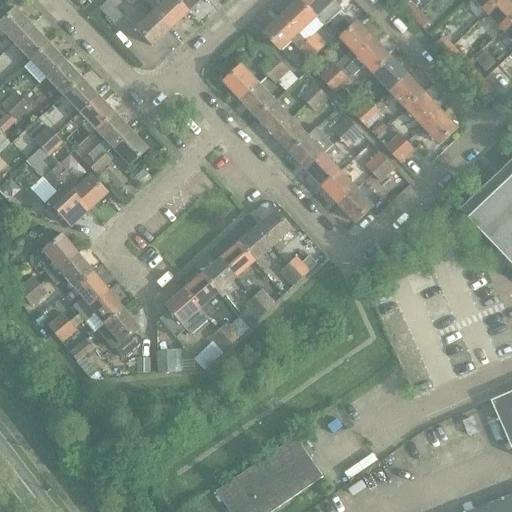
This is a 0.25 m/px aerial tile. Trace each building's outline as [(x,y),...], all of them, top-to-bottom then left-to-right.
[(173,0),(164,0),(152,12),(169,30),(186,14),(173,0)] [(173,0),(186,14),(201,0),(173,0)] [(333,0),(300,0),(300,1),(317,19),(335,2),(333,0)] [(403,7),(412,17),(419,11),(410,0),(403,7)] [(473,0),(488,15),(503,0),(473,0)] [(511,4),(507,0),(503,0),(488,15),(504,32),(511,23),(511,4)] [(108,1),(99,10),(116,27),(125,19),(108,1)] [(300,1),(283,17),(300,35),(317,19),(300,1)] [(0,22),(0,30),(13,44),(31,27),(14,9),(0,22)] [(419,11),(412,17),(423,29),(431,23),(419,11)] [(169,30),(152,12),(134,29),(151,47),(169,30)] [(283,17),(265,34),(282,52),(292,42),(300,50),(307,43),(300,35),(283,17)] [(333,19),(325,26),(335,38),(343,30),(333,19)] [(341,40),(352,51),(358,58),(376,41),(359,23),(341,40)] [(31,27),(13,44),(30,61),(48,44),(31,27)] [(315,35),(307,43),(318,54),(326,47),(315,35)] [(438,44),(446,54),(453,47),(445,38),(438,44)] [(352,51),(346,57),(352,64),(346,69),(353,77),(365,66),(374,75),(392,58),(376,41),(358,58),(352,51)] [(318,54),(307,43),(300,50),(310,61),(318,54)] [(48,44),(30,61),(46,79),(64,62),(48,44)] [(453,47),(446,54),(455,63),(462,56),(453,47)] [(261,69),(268,77),(282,63),(275,56),(261,69)] [(392,58),(374,75),(391,93),(409,76),(392,58)] [(64,62),(46,79),(62,96),(80,79),(64,62)] [(282,63),(268,77),(275,85),(290,71),(282,63)] [(321,78),(328,86),(342,73),(335,65),(321,78)] [(225,83),(242,101),(260,84),(243,67),(225,83)] [(469,78),(478,88),(485,81),(476,71),(469,78)] [(342,73),(328,86),(335,94),(350,80),(342,73)] [(409,76),(391,93),(407,110),(425,93),(409,76)] [(80,79),(62,96),(79,114),(97,97),(80,79)] [(485,81),(478,88),(487,98),(494,91),(485,81)] [(260,84),(242,101),(258,119),(276,102),(260,84)] [(301,97),(308,105),(322,91),(315,84),(301,97)] [(322,91),(308,105),(315,113),(330,99),(322,91)] [(1,106),(8,114),(23,101),(15,93),(1,106)] [(425,93),(407,110),(423,128),(442,111),(425,93)] [(97,97),(79,114),(95,131),(113,114),(97,97)] [(353,113),(361,121),(375,108),(368,100),(353,113)] [(23,101),(8,114),(16,122),(30,108),(23,101)] [(276,102),(258,119),(274,136),(292,119),(276,102)] [(375,108),(361,121),(368,129),(382,115),(375,108)] [(442,111),(423,128),(440,146),(458,129),(442,111)] [(102,143),(97,148),(83,161),(90,169),(104,155),(112,149),(130,131),(113,114),(95,131),(105,142),(103,144),(102,143)] [(292,119),(274,136),(291,154),(309,137),(292,119)] [(333,132),(341,140),(355,126),(348,119),(333,132)] [(381,122),(372,130),(379,137),(387,129),(381,122)] [(355,126),(341,140),(348,148),(362,134),(355,126)] [(34,141),(41,149),(55,136),(48,128),(34,141)] [(130,131),(112,149),(128,166),(146,149),(130,131)] [(386,148),(393,156),(408,143),(400,135),(386,148)] [(55,136),(41,149),(49,157),(63,143),(55,136)] [(309,137),(291,154),(307,171),(325,154),(309,137)] [(408,143),(393,156),(401,164),(415,150),(408,143)] [(325,154),(307,171),(323,189),(341,172),(325,154)] [(366,167),(373,175),(388,161),(380,154),(366,167)] [(104,155),(90,169),(97,177),(112,163),(104,155)] [(388,161),(373,175),(381,183),(395,169),(388,161)] [(461,212),(502,254),(511,264),(511,162),(505,170),(497,178),(496,178),(461,212)] [(59,164),(51,172),(88,211),(106,194),(89,176),(79,186),(59,164)] [(143,169),(132,180),(140,188),(151,178),(143,169)] [(88,211),(51,172),(44,179),(57,193),(47,203),(71,228),(88,211)] [(341,172),(323,189),(340,206),(358,189),(341,172)] [(358,189),(340,206),(356,224),(375,207),(358,189)] [(274,212),(255,228),(272,247),(290,231),(274,212)] [(255,228),(237,243),(253,262),(272,247),(255,228)] [(42,251),(57,270),(58,270),(77,254),(61,235),(42,251)] [(237,243),(219,259),(235,278),(253,262),(237,243)] [(303,250),(287,265),(301,279),(316,265),(303,250)] [(77,254),(58,270),(49,278),(55,285),(61,281),(60,280),(64,277),(73,289),(92,273),(77,254)] [(219,259),(201,275),(217,293),(235,278),(219,259)] [(58,270),(57,270),(54,272),(48,265),(43,270),(49,278),(58,270)] [(301,279),(287,265),(280,272),(293,286),(301,279)] [(92,273),(73,289),(82,300),(79,303),(79,302),(73,306),(79,314),(107,291),(92,273)] [(201,275),(183,290),(199,309),(217,293),(201,275)] [(17,290),(24,298),(39,285),(33,277),(17,290)] [(39,285),(24,298),(31,306),(46,294),(39,285)] [(164,306),(169,312),(160,320),(175,338),(185,330),(190,335),(208,319),(199,309),(183,290),(164,306)] [(260,290),(252,297),(266,312),(273,304),(260,290)] [(107,291),(79,314),(86,322),(91,318),(91,317),(94,314),(103,326),(122,310),(107,291)] [(266,312),(252,297),(245,304),(258,319),(266,312)] [(122,310),(103,326),(119,345),(114,348),(123,358),(141,343),(133,333),(138,329),(122,310)] [(48,327),(55,335),(70,322),(63,314),(48,327)] [(70,322),(55,335),(61,343),(77,331),(70,322)] [(225,322),(217,330),(231,344),(238,337),(225,322)] [(231,344),(217,330),(209,337),(223,351),(231,344)] [(70,353),(77,362),(92,349),(85,341),(70,353)] [(158,353),(159,374),(175,372),(174,352),(158,353)] [(511,392),(492,402),(511,447),(511,392)] [(292,440),(215,492),(228,511),(272,511),(320,480),(322,478),(295,438),(292,440)] [(511,511),(511,497),(472,511),(511,511)]
